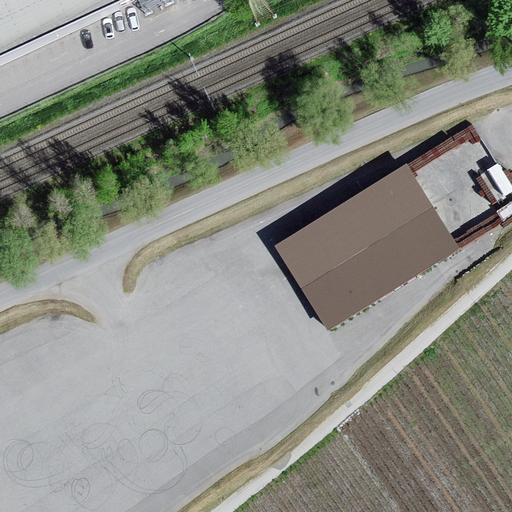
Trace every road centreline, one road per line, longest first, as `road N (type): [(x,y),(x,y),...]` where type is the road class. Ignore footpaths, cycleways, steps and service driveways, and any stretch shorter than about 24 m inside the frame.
road 1 (unclassified): [(511,76),(268,176),(0,305)]
road 2 (track): [(511,259),(225,511)]
